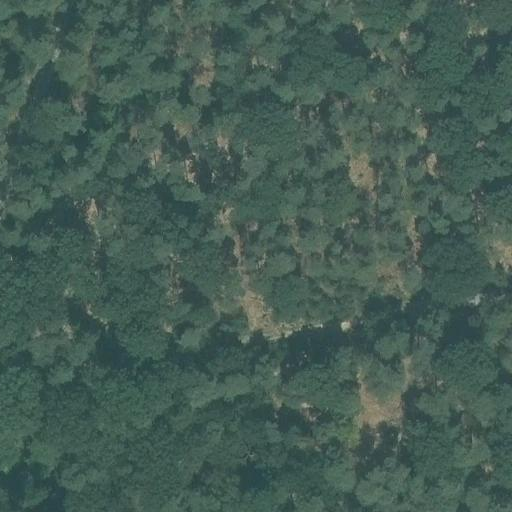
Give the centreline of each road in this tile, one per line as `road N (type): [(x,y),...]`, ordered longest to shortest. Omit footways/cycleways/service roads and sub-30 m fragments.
road 1 (track): [(102,364),(168,462),(349,511)]
road 2 (track): [(56,0),(0,182)]
road 3 (track): [(0,262),(102,364)]
